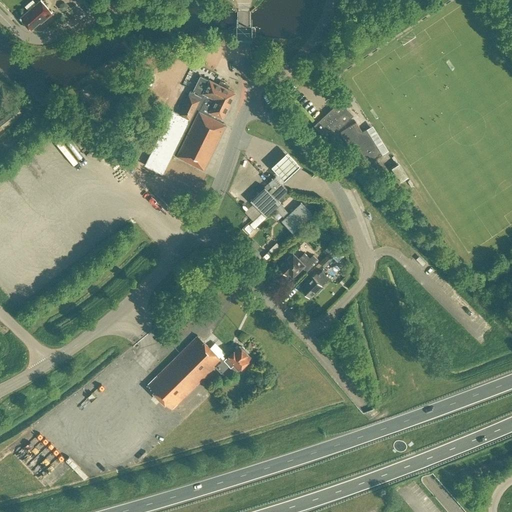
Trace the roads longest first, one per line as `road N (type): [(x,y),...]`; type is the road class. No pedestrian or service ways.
road 1 (unclassified): [(200,231),(304,337),(368,270),(320,166),(287,130),(245,111)]
road 2 (trunk): [(511,381),(121,511)]
road 3 (trunk): [(276,511),(511,423)]
road 4 (tertiary): [(48,363),(129,302),(200,231)]
road 5 (tertiary): [(151,0),(47,40),(27,38),(0,15)]
road 6 (tertiary): [(200,231),(245,111)]
road 7 (unclassified): [(252,81),(295,63),(330,0)]
